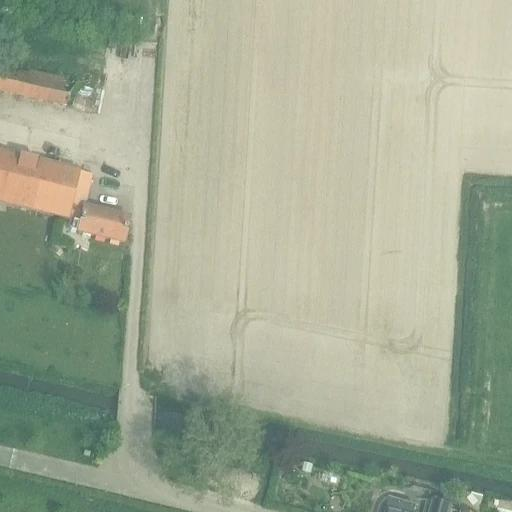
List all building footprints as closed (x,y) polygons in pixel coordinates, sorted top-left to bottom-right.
[(0,94),(65,109),(71,82),(0,66),(0,94)] [(123,245),(128,226),(129,220),(84,208),(92,176),(0,153),(0,204),(80,223),(77,234),(123,245)] [(281,463),(279,475),(288,477),(291,466),(281,463)] [(305,465),(303,473),(312,475),(314,467),(305,465)] [(414,511),(416,507),(390,499),(386,511),(414,511)] [(434,502),(430,511),(451,511),(453,508),(434,502)]
